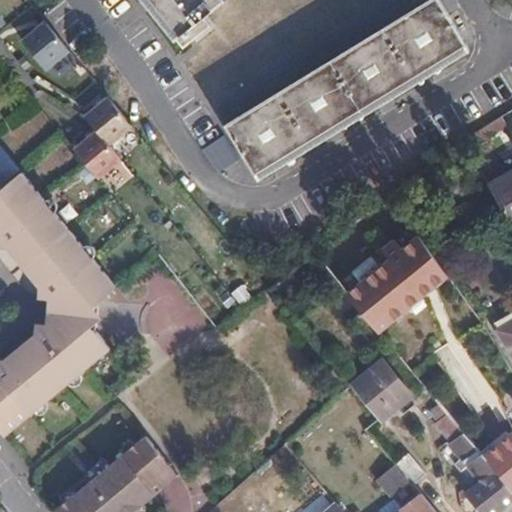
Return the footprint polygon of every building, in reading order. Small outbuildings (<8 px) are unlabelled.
[(140,0),(180,49),(208,27),(201,18),(222,0),(140,0)] [(470,50),(438,0),(430,0),(324,63),(224,125),(257,180),(352,120),(470,50)] [(51,14),(22,39),(49,70),(78,46),(51,14)] [(106,176),(143,141),(132,130),(142,121),(112,91),(86,116),(98,128),(77,147),(106,176)] [(509,121),(506,114),(462,141),(464,146),(509,121)] [(216,170),(240,157),(228,134),(204,146),(216,170)] [(462,141),(389,196),(392,200),(464,146),(462,141)] [(0,189),(23,172),(0,143),(0,189)] [(511,227),(511,226),(511,166),(485,182),(502,211),(511,227)] [(118,287),(23,172),(0,189),(0,245),(8,246),(40,285),(38,297),(50,298),(47,323),(37,323),(35,333),(2,361),(0,360),(0,429),(5,436),(112,348),(94,329),(97,303),(118,287)] [(362,286),(351,295),(382,333),(451,277),(421,238),(404,251),(399,246),(388,255),(392,261),(382,269),(375,261),(355,277),(362,286)] [(511,321),(498,330),(511,352),(511,321)] [(511,366),(498,342),(470,359),(497,397),(511,387),(511,366)] [(408,398),(380,362),(351,386),(380,421),(408,398)] [(478,483),(494,470),(482,456),(438,401),(428,409),(439,422),(437,424),(448,438),(446,441),(462,459),(475,479),(478,483)] [(494,470),(511,492),(511,442),(509,434),(482,456),(494,470)] [(51,511),(135,511),(158,493),(151,485),(172,467),(146,435),(51,511)] [(404,452),(391,461),(395,465),(408,481),(412,486),(425,474),(404,452)] [(390,497),(408,481),(395,465),(376,480),(390,497)] [(180,476),(172,467),(151,485),(158,493),(180,476)] [(466,493),(482,511),(498,511),(511,500),(511,499),(511,492),(494,470),(478,483),(475,479),(465,487),(468,490),(466,493)] [(434,511),(421,496),(402,511),(434,511)] [(343,511),(335,503),(323,511),(343,511)]
